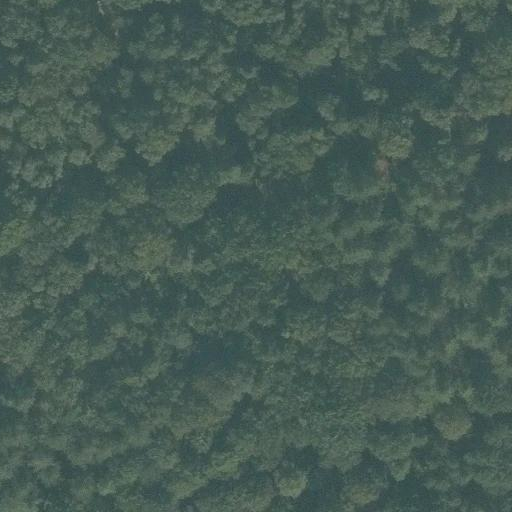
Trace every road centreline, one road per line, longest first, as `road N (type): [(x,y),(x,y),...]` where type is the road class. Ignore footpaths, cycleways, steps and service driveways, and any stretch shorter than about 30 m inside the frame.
road 1 (track): [(215,188),(249,172),(511,112)]
road 2 (track): [(0,302),(215,188)]
road 3 (track): [(104,0),(215,188)]
road 4 (track): [(511,106),(449,0)]
